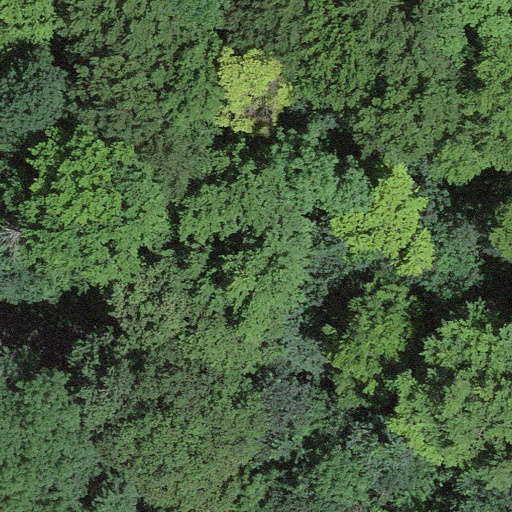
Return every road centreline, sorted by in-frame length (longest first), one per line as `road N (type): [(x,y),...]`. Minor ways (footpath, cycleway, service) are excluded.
road 1 (track): [(511,414),(42,349)]
road 2 (track): [(146,364),(0,48)]
road 3 (track): [(42,349),(111,428),(189,494),(197,511)]
